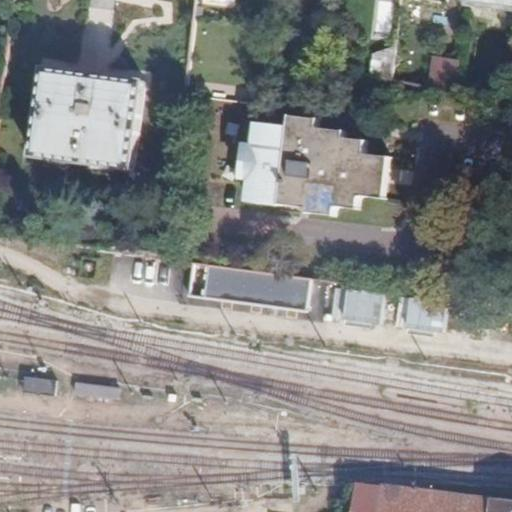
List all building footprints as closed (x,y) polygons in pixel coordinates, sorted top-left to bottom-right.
[(405,0),(403,11),(446,18),(448,0),(405,0)] [(511,0),(468,0),(468,4),(511,12),(511,0)] [(370,79),(393,83),(398,49),(375,58),(370,79)] [(434,57),(429,89),(455,93),(457,83),(460,60),(434,57)] [(148,84),(49,70),(37,159),(137,172),(148,84)] [(457,83),(455,93),(477,96),(478,86),(457,83)] [(292,124),(287,123),(280,199),(309,204),(308,213),(336,217),(337,208),(359,212),(361,197),(388,202),(392,160),(369,156),(370,142),(349,139),(350,131),(321,126),(322,120),(293,116),(292,124)] [(287,123),(262,118),(259,143),(250,142),(246,172),(254,173),(251,195),(280,199),(287,123)] [(443,194),(441,210),(467,214),(470,197),(443,194)] [(191,265),(186,298),(309,314),(313,280),(191,265)] [(27,393),(56,395),(57,381),(28,379),(27,393)] [(124,387),(77,382),(76,393),(122,398),(124,387)] [(511,511),(511,499),(362,479),(357,511),(511,511)]
